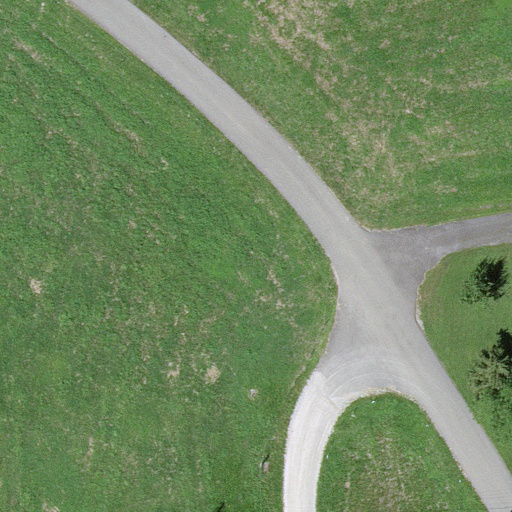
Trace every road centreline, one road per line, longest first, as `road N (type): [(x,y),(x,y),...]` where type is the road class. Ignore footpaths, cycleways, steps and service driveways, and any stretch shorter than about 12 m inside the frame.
road 1 (unclassified): [(106,0),(245,113),(359,266),(506,511)]
road 2 (track): [(295,511),(293,473),(312,410),(397,325)]
